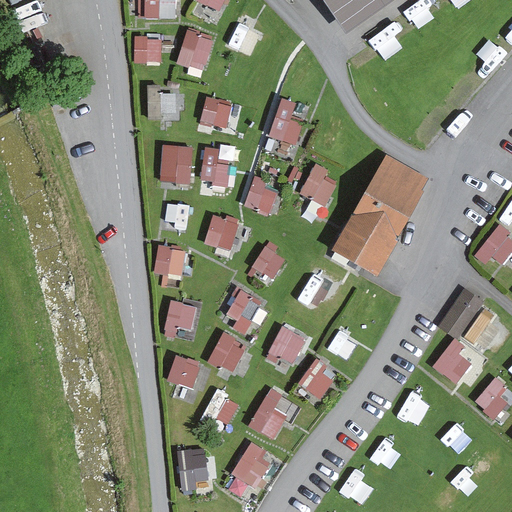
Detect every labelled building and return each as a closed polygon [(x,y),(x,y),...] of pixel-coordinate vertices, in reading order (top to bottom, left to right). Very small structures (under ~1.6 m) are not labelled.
[(180,0),(140,0),(141,11),(181,9),(180,0)] [(329,0),(354,37),(408,0),(329,0)] [(240,17),(235,38),(258,43),(263,22),(240,17)] [(191,20),(182,53),(211,60),(219,28),(191,20)] [(138,27),(139,55),(165,54),(165,26),(138,27)] [(153,77),(153,110),(181,110),(181,77),(153,77)] [(281,87),(276,127),(307,131),(312,91),(281,87)] [(210,88),(205,114),(232,119),(237,93),(210,88)] [(194,177),(201,139),(169,133),(162,171),(194,177)] [(236,177),(237,138),(207,137),(206,176),(236,177)] [(329,197),(344,168),(318,155),(304,185),(329,197)] [(435,188),(389,163),(341,253),(388,278),(435,188)] [(275,207),(284,178),(257,169),(247,198),(275,207)] [(208,235),(235,243),(245,212),(218,204),(208,235)] [(511,223),(501,215),(481,243),(504,260),(511,249),(511,223)] [(255,259),(276,272),(291,246),(271,234),(255,259)] [(158,263),(186,269),(191,241),(163,235),(158,263)] [(308,299),(337,309),(351,269),(322,258),(308,299)] [(255,324),(268,288),(241,279),(229,315),(255,324)] [(195,325),(202,297),(175,290),(168,319),(195,325)] [(464,291),(440,327),(456,337),(479,301),(464,291)] [(294,359),(312,329),(288,316),(271,345),(294,359)] [(214,356),(241,363),(249,331),(222,324),(214,356)] [(171,371),(198,379),(206,353),(179,345),(171,371)] [(303,377),(327,390),(341,363),(316,350),(303,377)] [(497,409),(511,395),(511,379),(501,368),(478,389),(497,409)] [(254,419),(283,431),(300,392),(271,380),(254,419)] [(207,410),(232,420),(243,392),(218,382),(207,410)] [(381,428),(400,442),(415,421),(395,408),(381,428)] [(189,479),(211,479),(211,440),(189,440),(189,479)] [(366,447),(354,473),(376,483),(388,456),(366,447)]
